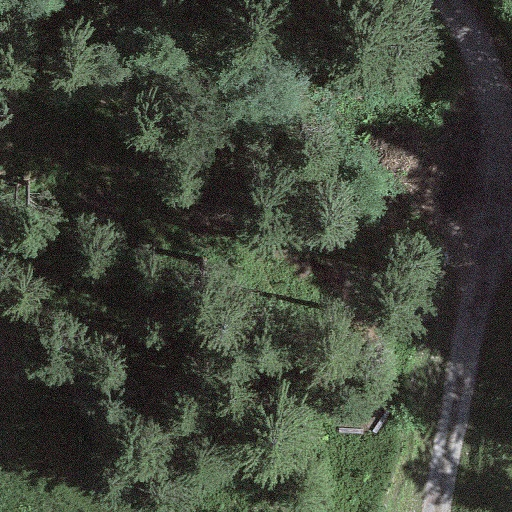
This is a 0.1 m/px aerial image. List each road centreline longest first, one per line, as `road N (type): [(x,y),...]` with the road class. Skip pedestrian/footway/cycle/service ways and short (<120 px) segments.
road 1 (track): [(496,190),(437,511)]
road 2 (track): [(435,0),(466,36),(495,109),(496,190)]
